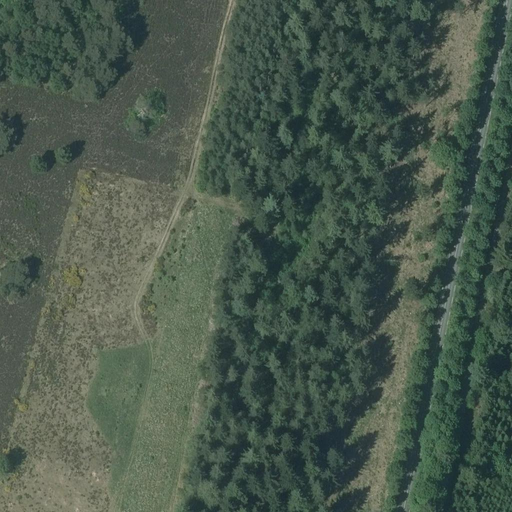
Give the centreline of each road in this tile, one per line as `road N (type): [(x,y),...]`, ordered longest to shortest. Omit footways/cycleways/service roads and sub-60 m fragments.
road 1 (tertiary): [(403,511),(507,0)]
road 2 (track): [(233,0),(188,198),(269,213)]
